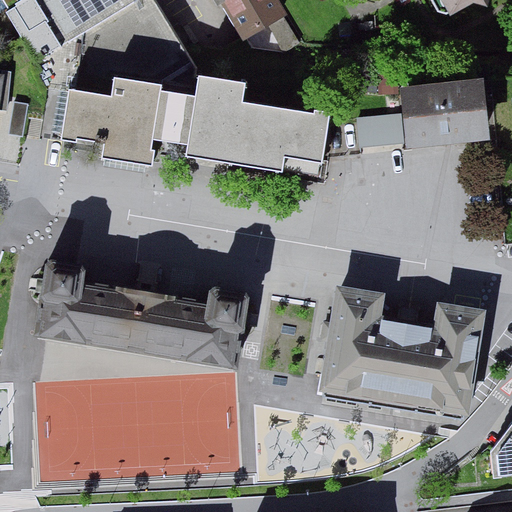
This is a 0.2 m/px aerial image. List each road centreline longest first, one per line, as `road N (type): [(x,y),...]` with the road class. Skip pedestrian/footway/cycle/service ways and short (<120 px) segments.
road 1 (residential): [(0,199),(511,267)]
road 2 (residential): [(266,511),(395,500),(490,424),(511,394)]
